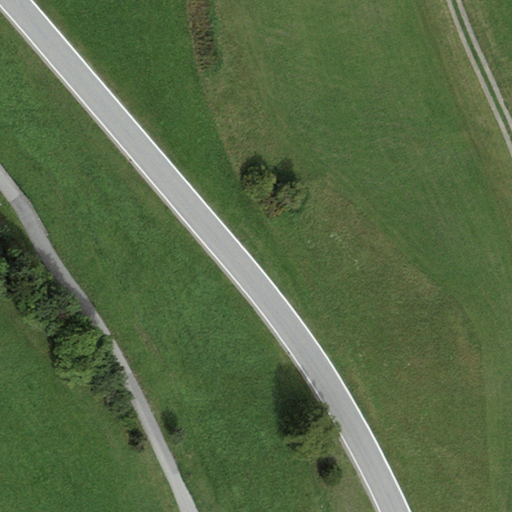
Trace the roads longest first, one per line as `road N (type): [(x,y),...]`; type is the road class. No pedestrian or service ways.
road 1 (tertiary): [(401,511),(357,422),(300,341),(181,188),(10,0)]
road 2 (unclassified): [(190,511),(60,257),(0,180)]
road 3 (track): [(511,144),(454,0)]
